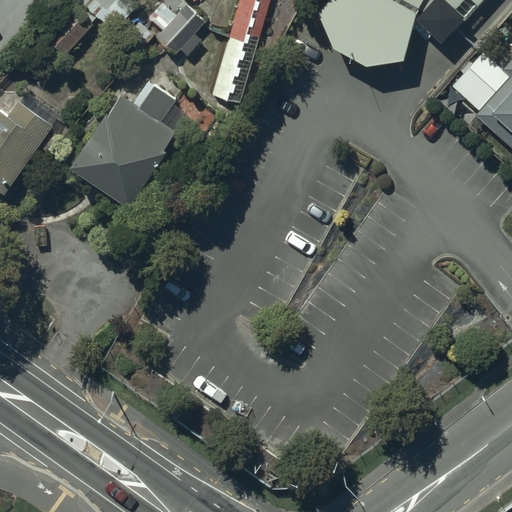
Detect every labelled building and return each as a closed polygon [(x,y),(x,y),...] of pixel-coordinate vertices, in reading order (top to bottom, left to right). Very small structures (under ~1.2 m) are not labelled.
[(138,4),(133,0),(79,0),(47,35),(67,52),(94,23),(92,22),(98,16),(114,31),(138,4)] [(270,0),(240,0),(213,94),(241,102),(270,0)] [(329,0),(324,6),(335,37),(367,53),(397,49),(413,0),(420,0),(456,22),(475,0),(329,0)] [(206,21),(188,4),(178,15),(164,2),(150,17),(164,29),(158,36),(176,53),(181,48),(188,54),(202,40),(195,33),(206,21)] [(511,57),(502,69),(483,51),(452,85),(478,109),(474,113),(511,147),(511,57)] [(110,114),(107,112),(71,167),(131,206),(167,151),(165,150),(190,113),(175,103),(178,98),(150,80),(135,102),(123,94),(110,114)] [(0,188),(5,192),(53,125),(20,101),(9,116),(0,110),(0,188)]
